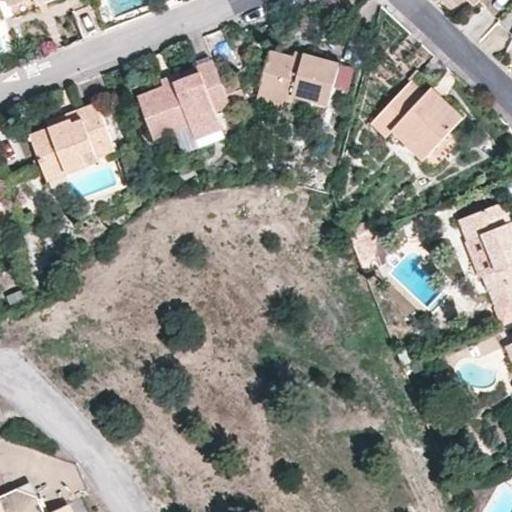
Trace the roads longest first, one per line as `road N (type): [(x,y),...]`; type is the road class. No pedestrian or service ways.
road 1 (residential): [(0,90),(231,0)]
road 2 (residential): [(406,0),(511,100)]
